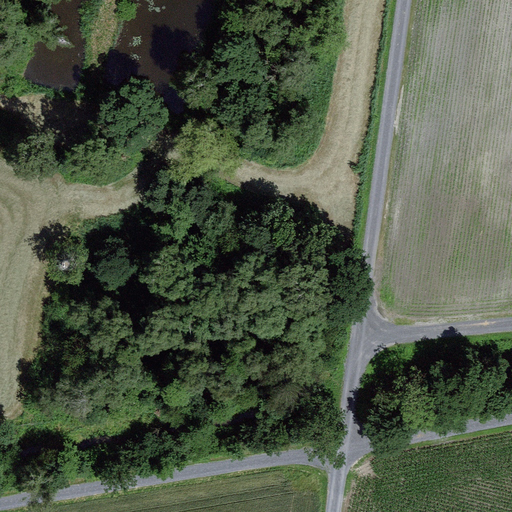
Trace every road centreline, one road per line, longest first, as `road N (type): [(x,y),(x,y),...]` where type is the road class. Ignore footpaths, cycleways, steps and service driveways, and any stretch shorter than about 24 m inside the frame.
road 1 (track): [(0,508),(511,421)]
road 2 (track): [(401,0),(332,511)]
road 3 (track): [(358,343),(511,324)]
